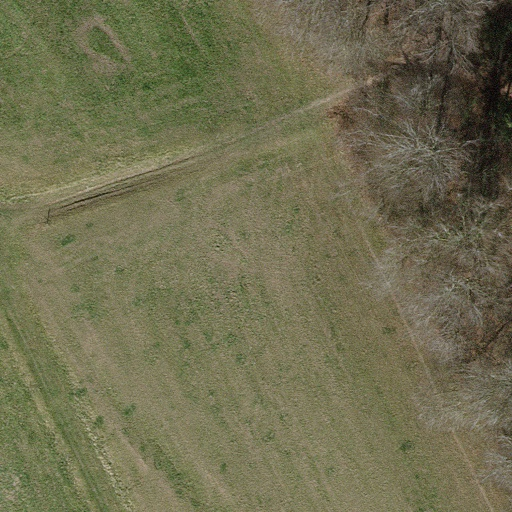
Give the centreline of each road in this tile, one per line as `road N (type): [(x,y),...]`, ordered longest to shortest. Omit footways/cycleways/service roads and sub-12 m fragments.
road 1 (track): [(395,66),(0,214)]
road 2 (track): [(156,511),(1,216)]
